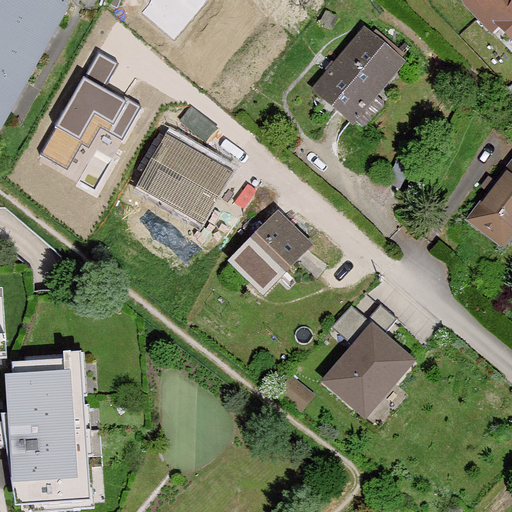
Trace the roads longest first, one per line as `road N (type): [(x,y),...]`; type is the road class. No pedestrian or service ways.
road 1 (unknown): [(252,135),(409,271)]
road 2 (residential): [(511,360),(409,271)]
